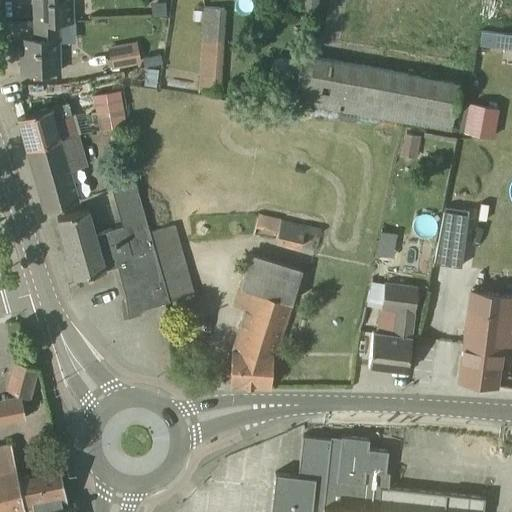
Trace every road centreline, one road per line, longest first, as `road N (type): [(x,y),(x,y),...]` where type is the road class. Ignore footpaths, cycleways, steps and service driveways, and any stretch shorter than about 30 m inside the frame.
road 1 (secondary): [(511,416),(272,406)]
road 2 (secondary): [(42,290),(0,160)]
